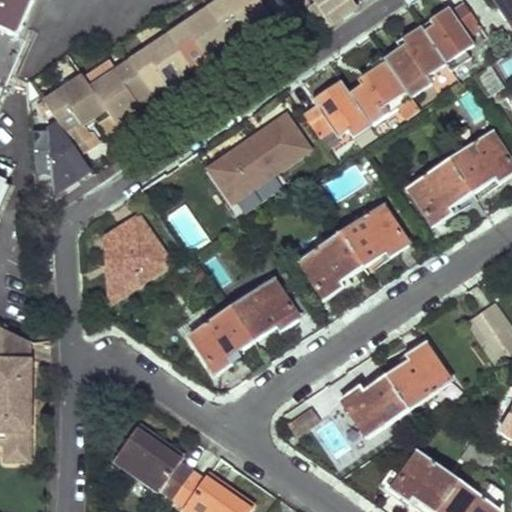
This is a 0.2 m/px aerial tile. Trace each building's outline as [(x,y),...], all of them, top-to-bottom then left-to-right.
[(21,41),(39,0),(0,0),(0,215),(11,190),(0,184),(0,108),(29,44),(21,41)] [(224,0),(209,10),(231,42),(244,34),(258,25),(264,33),(274,26),(257,0),(224,0)] [(348,0),(307,0),(314,9),(312,11),(325,30),(355,9),(348,0)] [(511,0),(495,0),(499,4),(496,5),(501,13),(508,8),(511,13),(511,0)] [(433,29),(424,35),(446,68),(451,75),(470,62),(465,55),(474,48),(469,41),(482,32),(463,5),(451,13),(449,11),(430,24),(433,29)] [(511,13),(508,8),(501,13),(511,28),(511,13)] [(209,10),(170,36),(193,69),(207,60),(219,51),(225,59),(237,51),(231,42),(209,10)] [(433,29),(430,24),(421,30),(424,35),(433,29)] [(258,25),(244,34),(250,42),(264,33),(258,25)] [(400,52),(385,63),(411,102),(432,89),(427,81),(446,68),(424,35),(421,30),(409,38),(403,42),(406,48),(400,52)] [(170,36),(132,62),(154,95),(167,86),(180,78),(186,86),(198,78),(193,69),(170,36)] [(406,48),(403,42),(397,47),(400,52),(406,48)] [(219,51),(207,60),(212,68),(225,59),(219,51)] [(511,52),(501,56),(507,73),(511,70),(511,52)] [(385,63),(381,58),(369,66),(373,71),(385,63)] [(154,95),(132,62),(119,70),(113,61),(87,79),(114,119),(121,130),(145,114),(139,105),(154,95)] [(362,89),(349,98),(370,131),(399,111),(407,123),(418,115),(419,114),(411,102),(385,63),(373,71),(374,74),(363,81),(362,84),(362,89)] [(490,67),(472,78),(488,101),(505,89),(490,67)] [(86,77),(47,103),(62,126),(69,137),(80,129),(92,121),(98,130),(114,119),(87,79),(86,77)] [(180,78),(167,86),(173,95),(186,86),(180,78)] [(316,110),(305,117),(322,142),(333,135),(339,142),(349,136),(354,142),(370,131),(349,98),(341,85),(324,98),(327,102),(316,110)] [(327,102),(324,98),(313,105),(316,110),(327,102)] [(286,119),(209,171),(232,206),(310,154),(286,119)] [(92,121),(80,129),(86,138),(98,130),(92,121)] [(62,126),(49,135),(55,198),(79,182),(72,173),(87,163),(69,137),(62,126)] [(511,161),(492,133),(449,161),(474,197),(496,182),(500,187),(511,178),(511,161)] [(449,161),(407,190),(435,231),(454,219),(450,213),(474,197),(449,161)] [(87,163),(72,173),(79,182),(93,173),(87,163)] [(384,208),(342,237),(366,272),(387,257),(390,263),(411,249),(384,208)] [(140,218),(110,239),(112,301),(121,301),(172,265),(140,218)] [(342,237),(302,265),(329,304),(345,293),(342,288),(366,272),(342,237)] [(266,286),(259,276),(247,284),(254,294),(266,286)] [(254,294),(232,309),(258,345),(279,331),(282,335),(299,323),(271,282),(266,286),(254,294)] [(496,308),(469,325),(482,345),(508,327),(496,308)] [(232,309),(191,337),(220,378),(237,366),(244,361),(241,356),(258,345),(232,309)] [(32,359),(33,341),(4,327),(2,358),(32,359)] [(496,364),(511,354),(511,331),(508,327),(482,345),(496,364)] [(410,363),(387,378),(409,411),(452,383),(426,343),(405,356),(410,363)] [(2,358),(0,358),(0,431),(5,432),(5,444),(4,461),(30,462),(32,359),(2,358)] [(360,386),(341,399),(353,417),(367,439),(409,411),(387,378),(364,393),(360,386)] [(322,424),(312,411),(289,427),(298,440),(322,424)] [(511,412),(499,431),(511,438),(511,412)] [(367,439),(353,417),(343,423),(357,445),(367,439)] [(140,428),(115,465),(159,494),(163,490),(174,499),(193,472),(180,464),(184,458),(140,428)] [(422,450),(391,492),(410,506),(412,502),(427,511),(438,511),(462,480),(422,450)] [(193,472),(174,499),(186,507),(183,511),(251,511),(254,508),(208,475),(205,481),(193,472)] [(462,480),(438,511),(500,511),(502,510),(462,480)]
